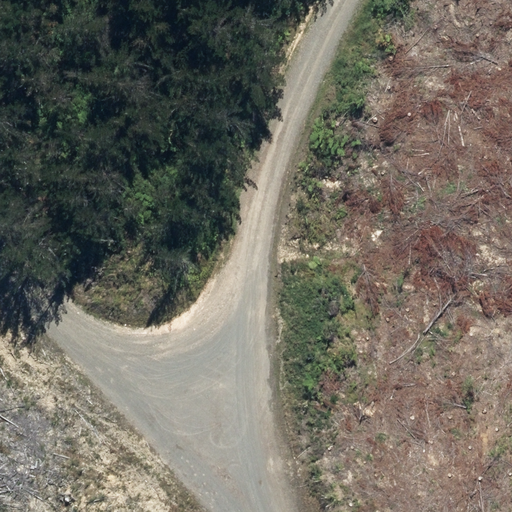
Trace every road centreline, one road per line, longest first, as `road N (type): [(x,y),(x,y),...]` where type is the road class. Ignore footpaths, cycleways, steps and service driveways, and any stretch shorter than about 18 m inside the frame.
road 1 (track): [(266,511),(251,392),(255,250),(311,64),(357,0)]
road 2 (track): [(199,511),(0,272)]
road 3 (track): [(33,315),(100,352),(164,353),(214,320),(255,250)]
